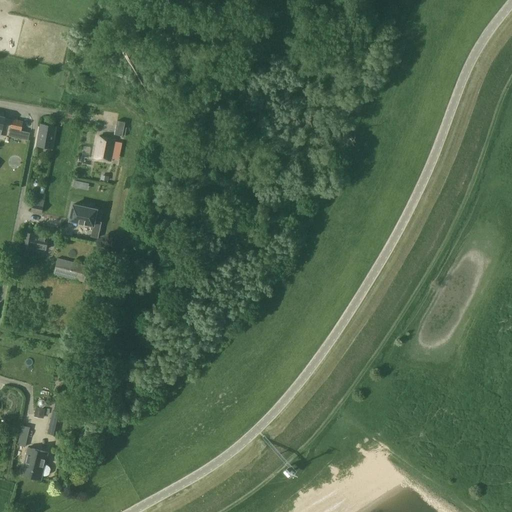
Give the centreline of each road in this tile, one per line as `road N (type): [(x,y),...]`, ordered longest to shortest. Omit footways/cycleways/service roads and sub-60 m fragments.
road 1 (unclassified): [(132,511),(261,429),(301,383),(403,227),(460,83),(511,2)]
road 2 (residential): [(0,312),(35,125),(27,107),(0,101)]
